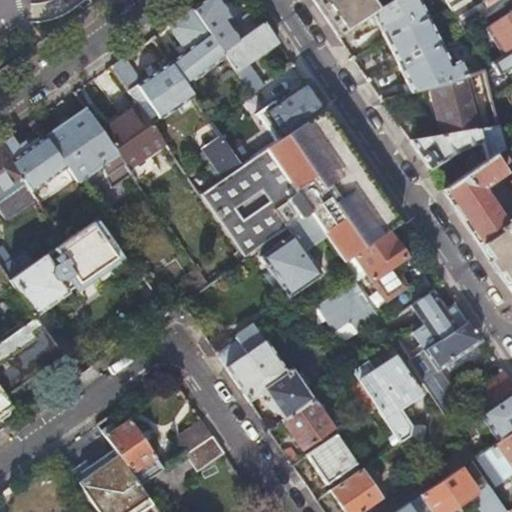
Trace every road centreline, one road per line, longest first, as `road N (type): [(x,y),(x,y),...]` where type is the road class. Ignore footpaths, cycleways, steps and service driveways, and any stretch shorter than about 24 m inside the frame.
road 1 (residential): [(511,345),(273,0)]
road 2 (residential): [(295,511),(179,352),(154,357),(0,466)]
road 3 (residential): [(0,104),(146,0)]
